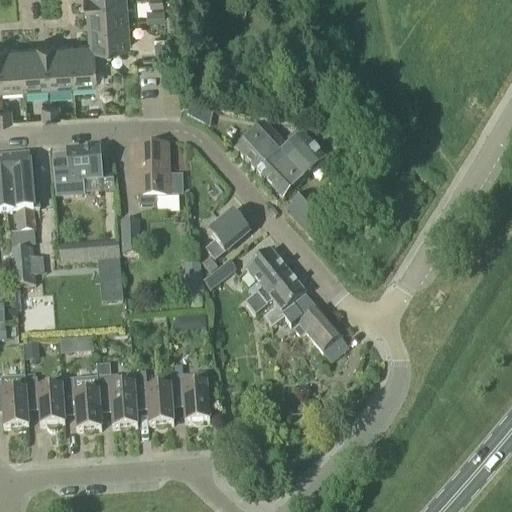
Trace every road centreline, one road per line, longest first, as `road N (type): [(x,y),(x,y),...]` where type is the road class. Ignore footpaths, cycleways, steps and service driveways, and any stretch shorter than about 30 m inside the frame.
road 1 (residential): [(383,320),(350,314),(337,302),(200,143),(150,131),(0,140)]
road 2 (residential): [(383,320),(511,114)]
road 3 (residential): [(216,511),(195,480),(15,493),(17,511)]
road 4 (residential): [(292,511),(388,408),(398,362),(383,320)]
